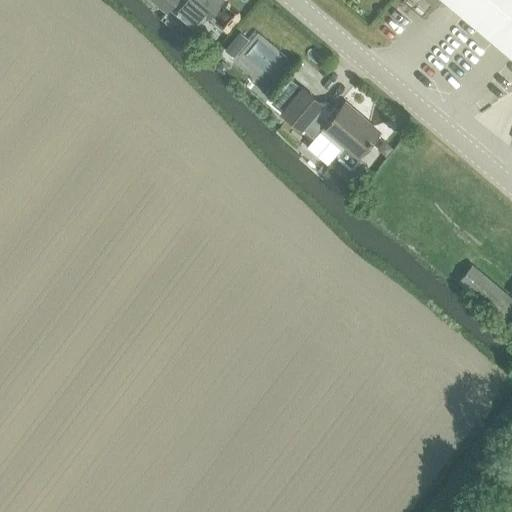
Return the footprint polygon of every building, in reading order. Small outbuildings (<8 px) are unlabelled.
[(174,0),(169,7),(195,30),(205,17),(220,0),(174,0)] [(511,0),(445,0),(511,56),(511,0)] [(226,47),(236,54),(250,35),(240,28),(226,47)] [(300,86),(279,111),(302,130),(303,129),(310,121),(317,112),(323,106),(307,93),(300,86)] [(310,121),(303,129),(313,138),(305,146),(327,164),(336,154),(336,159),(347,169),(352,169),(358,163),(358,158),(357,157),(364,149),(363,148),(378,130),(370,123),(344,102),(327,121),(317,112),(310,121)] [(384,142),(380,146),(381,152),(385,156),(392,148),(384,142)] [(511,300),(471,265),(457,281),(511,329),(511,300)]
